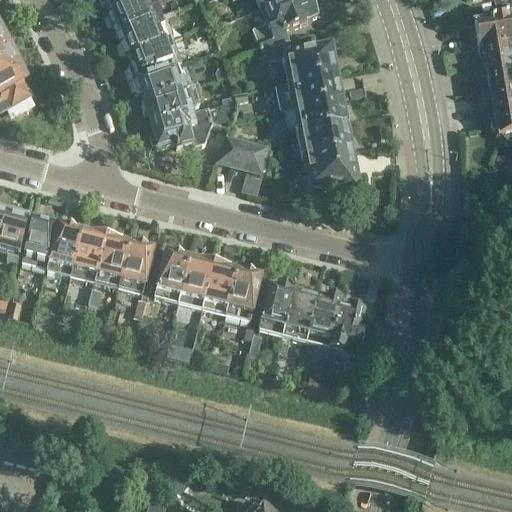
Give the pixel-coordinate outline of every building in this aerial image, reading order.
[(93,0),(98,9),(102,10),(104,10),(108,17),(143,0),(93,0)] [(107,19),(106,22),(113,40),(159,20),(150,0),(143,0),(108,17),(107,19)] [(255,45),(259,56),(288,46),(284,36),(305,26),(305,25),(314,22),(312,12),(314,11),(309,0),(291,0),(261,12),(267,27),(251,33),(256,44),(255,45)] [(256,0),(261,12),(291,0),(256,0)] [(511,0),(502,0),(492,3),(496,14),(511,8),(511,0)] [(178,13),(167,17),(170,24),(181,20),(178,13)] [(473,26),(476,53),(508,47),(510,48),(511,47),(511,17),(503,20),(503,22),(473,26)] [(126,61),(166,45),(175,42),(166,18),(159,20),(113,40),(122,60),(125,62),(126,61)] [(0,39),(0,66),(11,60),(0,39)] [(126,75),(130,86),(171,72),(166,58),(170,57),(166,45),(126,61),(129,71),(128,71),(126,75)] [(287,71),(290,88),(333,79),(328,53),(291,61),(288,46),(259,56),(261,66),(281,63),(283,71),(287,71)] [(511,59),(510,48),(508,47),(476,53),(478,63),(483,66),(488,95),(511,90),(511,85),(509,64),(511,59)] [(11,60),(0,66),(0,105),(6,102),(10,110),(28,100),(19,84),(22,83),(11,60)] [(171,72),(130,86),(134,96),(138,98),(139,98),(142,106),(179,96),(185,94),(181,83),(176,85),(171,72)] [(333,79),(290,88),(287,89),(288,98),(292,98),(295,113),(338,105),(333,79)] [(511,90),(488,95),(493,122),(489,127),(490,132),(503,147),(511,145),(511,90)] [(142,108),(140,112),(142,119),(145,121),(146,121),(148,129),(192,117),(189,107),(183,109),(179,96),(142,106),(142,108)] [(245,97),(233,99),(235,108),(247,105),(245,97)] [(295,113),(284,114),(287,132),(295,131),(296,140),(300,139),(344,131),(338,105),(295,113)] [(224,108),(205,113),(192,117),(148,129),(151,139),(150,140),(149,143),(151,151),(154,152),(155,152),(156,154),(174,149),(175,154),(190,150),(189,145),(198,143),(193,127),(213,120),(215,128),(228,133),(236,113),(224,108)] [(305,165),(349,156),(344,131),(300,139),(303,154),(299,155),(302,165),(305,164),(305,165)] [(216,167),(231,171),(238,144),(225,141),(216,167)] [(231,171),(245,175),(252,148),(238,144),(231,171)] [(252,148),(245,175),(261,179),(268,152),(252,148)] [(349,156),(305,165),(307,174),(304,174),(308,191),(338,195),(340,198),(351,200),(359,191),(357,184),(353,179),(349,156)] [(4,216),(0,228),(0,257),(7,259),(6,265),(16,268),(19,258),(17,258),(27,223),(4,216)] [(45,275),(56,229),(31,223),(22,258),(23,258),(21,266),(45,272),(45,275)] [(56,229),(45,275),(70,281),(81,235),(56,229)] [(81,235),(70,281),(93,287),(104,241),(81,235)] [(93,287),(117,293),(128,247),(104,241),(93,287)] [(128,247),(117,293),(141,299),(140,305),(137,304),(132,323),(141,325),(143,318),(145,306),(150,290),(144,288),(152,253),(128,247)] [(153,302),(177,308),(188,262),(164,256),(153,302)] [(177,308),(201,314),(211,268),(188,262),(177,308)] [(211,268),(201,314),(224,319),(235,274),(211,268)] [(235,274),(224,319),(249,326),(260,280),(235,274)] [(281,341),(292,296),(293,292),(275,288),(274,292),(267,290),(256,335),(281,341)] [(91,293),(87,309),(96,311),(100,295),(91,293)] [(316,302),(292,296),(277,358),(285,361),(290,343),(304,346),(316,302)] [(322,303),(316,302),(304,346),(328,352),(328,353),(339,311),(340,304),(324,300),(324,301),(322,301),(322,303)] [(145,306),(143,318),(150,320),(153,309),(145,306)] [(7,321),(16,323),(20,309),(10,307),(7,321)] [(339,311),(328,353),(352,359),(354,350),(359,352),(363,334),(359,333),(363,316),(346,311),(346,313),(339,311)] [(243,342),(251,344),(252,340),(253,333),(245,332),(243,342)] [(252,340),(251,344),(247,361),(256,362),(260,342),(252,340)] [(309,378),(305,396),(317,399),(322,382),(309,378)] [(0,440),(0,464),(1,465),(2,465),(8,442),(0,440)] [(8,442),(2,465),(6,466),(14,468),(20,445),(8,442)] [(20,445),(14,468),(27,471),(33,448),(20,445)] [(33,448),(27,471),(28,471),(39,474),(45,451),(34,448),(33,448)] [(45,451),(39,474),(53,478),(58,454),(45,451)] [(120,482),(123,471),(101,466),(98,477),(120,482)] [(127,473),(125,481),(144,485),(145,477),(127,473)] [(160,483),(152,497),(160,502),(168,488),(160,483)] [(152,497),(147,511),(164,511),(167,507),(160,502),(152,497)]
